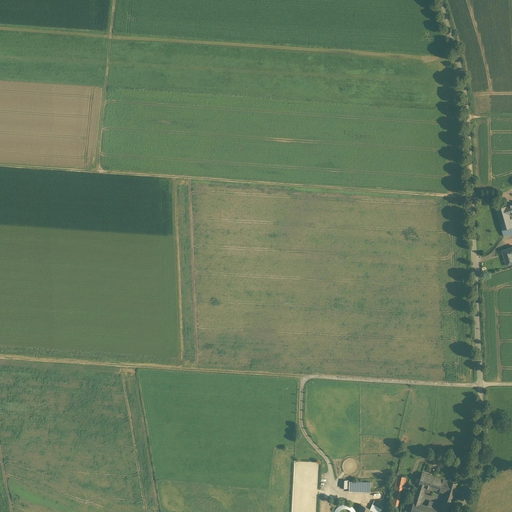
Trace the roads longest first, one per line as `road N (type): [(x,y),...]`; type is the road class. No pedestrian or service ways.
road 1 (track): [(0,357),(481,386)]
road 2 (track): [(471,198),(0,163)]
road 3 (tertiary): [(439,0),(465,83),(481,386)]
road 4 (track): [(98,169),(114,0)]
road 5 (track): [(304,375),(303,432),(327,461),(333,490),(361,500)]
road 6 (tertiary): [(481,386),(477,454),(461,511)]
